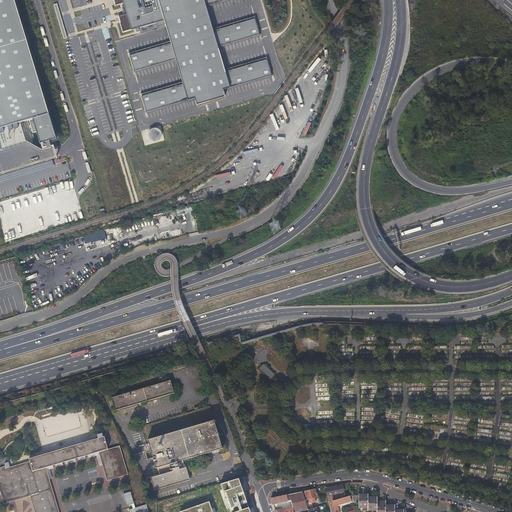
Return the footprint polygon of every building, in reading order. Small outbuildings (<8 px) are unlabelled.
[(14,0),(0,0),(0,125),(29,116),(33,115),(48,111),(14,0)] [(114,0),(116,4),(124,2),(125,5),(123,6),(124,11),(127,11),(127,12),(120,15),(124,30),(165,17),(169,31),(173,42),(132,55),(136,70),(177,57),(181,70),(185,83),(144,96),(148,110),(196,96),(198,103),(226,94),(224,88),(272,73),(267,58),(226,71),(222,59),(218,45),(259,32),(255,18),(214,30),(210,19),(206,5),(222,0),(114,0)] [(58,141),(48,111),(33,115),(42,146),(58,141)] [(0,172),(57,156),(54,146),(40,151),(29,116),(0,125),(0,172)] [(149,141),(160,141),(160,129),(148,129),(149,141)] [(0,296),(9,297),(9,302),(8,302),(15,306),(17,306),(19,310),(17,312),(21,314),(29,312),(29,305),(24,302),(22,297),(24,297),(22,290),(22,282),(19,281),(13,262),(10,261),(7,261),(0,262),(0,296)] [(264,364),(259,369),(270,380),(275,375),(264,364)] [(169,380),(125,393),(110,397),(114,410),(173,393),(169,380)] [(222,449),(209,406),(142,425),(155,468),(156,468),(158,475),(149,478),(153,489),(187,479),(182,460),(222,449)] [(58,511),(49,479),(46,468),(49,467),(98,452),(106,481),(127,475),(119,446),(107,449),(103,437),(28,458),(29,461),(5,468),(4,466),(0,467),(0,492),(3,504),(30,496),(34,511),(58,511)] [(136,473),(126,476),(134,503),(144,500),(136,473)] [(202,506),(182,511),(181,511),(211,511),(210,507),(218,505),(217,502),(242,496),(238,479),(204,487),(207,498),(201,500),(202,506)] [(342,485),(326,489),(330,502),(335,500),(334,495),(344,492),(342,485)] [(318,497),(316,489),(305,491),(308,499),(310,499),(311,501),(311,502),(312,501),(315,501),(314,498),(318,497)] [(306,503),(302,492),(271,498),(273,504),(292,500),(293,507),(276,511),(299,511),(304,511),(308,510),(307,507),(306,503)] [(386,500),(385,501),(382,501),(379,501),(379,500),(378,500),(378,496),(377,496),(377,497),(372,497),(370,497),(370,496),(369,496),(369,494),(368,494),(368,495),(364,495),(364,496),(360,496),(360,494),(359,494),(359,509),(360,509),(360,508),(363,508),(363,511),(369,511),(370,510),(377,510),(377,511),(378,511),(377,511),(404,511),(404,509),(403,509),(403,511),(399,510),(396,510),(396,509),(396,507),(395,507),(392,507),(392,508),(387,508),(387,507),(387,500),(386,500)] [(355,502),(353,495),(335,500),(330,502),(332,511),(336,511),(336,510),(339,509),(338,505),(351,501),(352,503),(355,502)] [(314,508),(312,501),(311,502),(311,501),(306,503),(307,507),(308,510),(314,508)]
